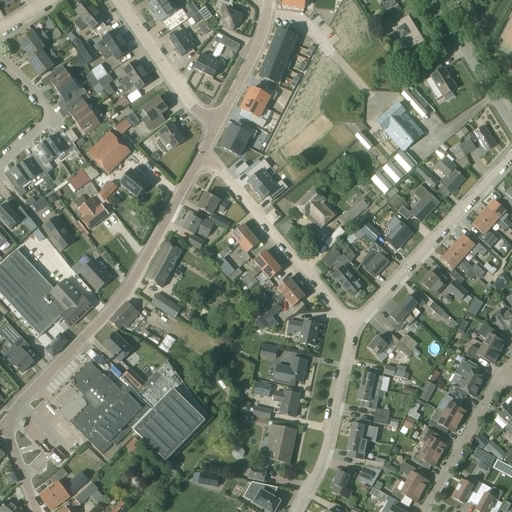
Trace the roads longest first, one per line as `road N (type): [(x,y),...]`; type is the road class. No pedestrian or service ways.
road 1 (unclassified): [(6,424),(122,295),(204,151)]
road 2 (residential): [(353,326),(511,158)]
road 3 (residential): [(353,326),(204,151)]
road 4 (residential): [(296,511),(326,451),(353,326)]
road 5 (residential): [(218,123),(192,107),(116,0)]
road 6 (residential): [(0,166),(52,121),(0,59)]
road 7 (residential): [(501,372),(429,501)]
road 8 (unclassified): [(218,123),(256,48),(268,0)]
road 9 (tertiary): [(440,13),(511,124)]
